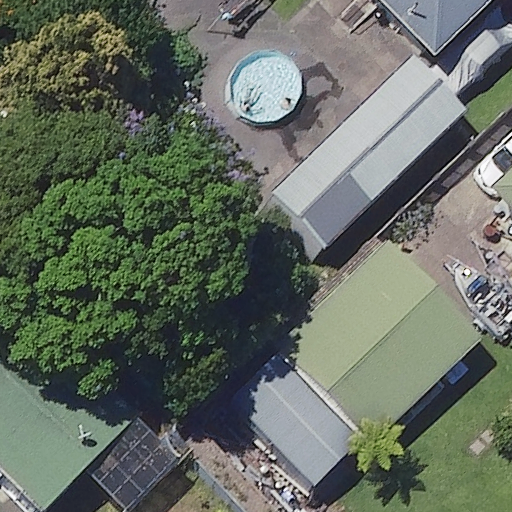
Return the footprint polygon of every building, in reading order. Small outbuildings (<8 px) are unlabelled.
[(40,0),(69,29),(99,0),(40,0)] [(494,0),(355,0),(421,69),(494,0)] [(454,129),(402,73),(260,206),(312,262),(454,129)] [(511,170),(475,205),(511,243),(511,427),(507,432),(511,437),(511,170)] [(461,357),(374,270),(281,364),(368,451),(461,357)] [(47,511),(123,435),(23,336),(0,358),(0,511),(47,511)]
